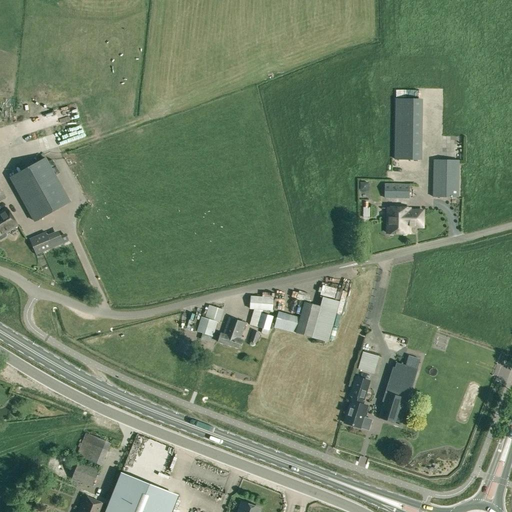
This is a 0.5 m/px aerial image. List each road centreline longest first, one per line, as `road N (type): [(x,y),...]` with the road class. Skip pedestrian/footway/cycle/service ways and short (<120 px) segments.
road 1 (unclassified): [(36,292),(109,314),(149,313),(511,224)]
road 2 (primary): [(385,500),(153,411),(0,331)]
road 3 (unclassified): [(361,511),(120,418),(4,355)]
